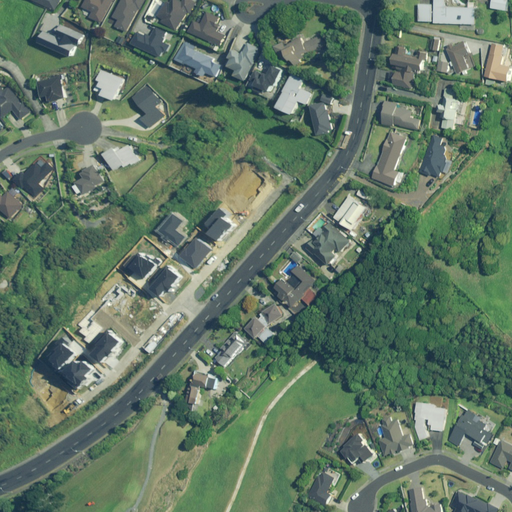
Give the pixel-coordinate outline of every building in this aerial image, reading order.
[(62,0),(34,0),(57,11),(62,0)] [(88,0),(85,7),(95,12),(92,18),(104,23),(114,0),(88,0)] [(123,0),(115,17),(121,20),(118,27),(130,32),(141,9),(142,10),(147,0),(123,0)] [(178,31),(189,12),(191,13),(198,2),(193,0),(185,0),(184,2),(180,0),(173,0),(173,2),(170,0),(161,16),(165,19),(163,22),(178,31)] [(436,0),(436,11),(434,11),(434,5),(421,4),(420,21),(434,22),(434,17),(436,17),(436,22),(476,24),(477,3),(470,3),(470,7),(447,7),(446,0),(436,0)] [(509,0),(493,0),(493,8),(508,10),(509,0)] [(228,35),(218,31),(221,25),(219,23),(222,18),(209,11),(203,23),(197,20),(191,32),(218,45),(216,49),(220,51),(222,47),(228,35)] [(41,32),(36,43),(68,57),(73,43),(78,45),(82,36),(59,25),(53,37),(41,32)] [(163,57),(166,51),(168,52),(172,45),(165,42),(169,33),(157,27),(153,36),(148,33),(147,35),(140,32),(134,43),(163,57)] [(294,42),(290,44),(290,45),(288,47),(286,41),(276,46),(279,54),(288,50),(289,51),(293,60),(294,59),(296,66),(304,62),(303,59),(306,58),(305,54),(326,44),(322,36),(306,43),(303,37),(294,41),(294,42)] [(433,50),(441,50),(442,37),(436,37),(436,39),(435,39),(435,40),(434,43),(434,46),(433,46),(433,50)] [(459,75),(464,73),(465,74),(467,73),(467,72),(472,69),(467,57),(473,55),(467,40),(455,45),(455,44),(449,46),(450,48),(448,49),(459,75)] [(205,77),(207,73),(216,77),(222,65),(212,61),(213,58),(195,50),(196,47),(186,42),(177,60),(185,63),(186,63),(199,69),(197,73),(205,77)] [(229,67),(237,71),(235,76),(246,81),(261,49),(248,43),(243,53),(234,49),(227,64),(230,65),(229,67)] [(496,86),(497,79),(511,81),(511,66),(504,64),(506,56),(504,56),(506,45),(494,43),(487,76),(488,77),(487,84),(496,86)] [(396,65),(400,65),(400,72),(397,71),(397,73),(391,72),(389,82),(396,83),(395,86),(415,88),(417,68),(426,70),(429,53),(420,51),(419,56),(407,54),(408,49),(407,48),(407,47),(401,46),(401,47),(399,47),(396,65)] [(450,62),(440,61),(439,71),(449,72),(450,74),(456,72),(454,69),(449,71),(450,62)] [(276,67),(272,75),(267,73),(266,75),(257,70),(253,77),(249,86),(256,89),(258,86),(265,89),(263,95),(272,100),(285,71),(276,67)] [(105,88),(102,95),(116,100),(124,78),(101,69),(97,79),(101,81),(99,86),(105,88)] [(66,97),(62,79),(66,78),(65,74),(39,81),(43,97),(49,95),(50,101),(66,97)] [(313,93),(301,88),(305,79),(293,74),(285,92),(286,93),(279,108),(294,115),(300,101),(307,105),(313,93)] [(130,97),(146,113),(140,119),(149,128),(162,116),(154,107),(160,101),(144,84),(130,97)] [(21,103),(8,87),(4,90),(1,86),(0,86),(0,114),(3,118),(12,110),(21,120),(30,113),(22,102),(21,103)] [(467,104),(460,103),(462,91),(447,89),(445,104),(441,104),(440,113),(444,113),(443,118),(445,118),(444,128),(457,129),(459,113),(464,114),(464,112),(466,113),(467,104)] [(322,95),(320,101),(330,105),(332,99),(322,95)] [(396,127),(396,124),(421,130),(424,120),(414,117),(415,114),(419,115),(421,108),(390,101),(388,101),(386,107),(388,108),(384,124),(396,127)] [(315,137),(327,135),(330,131),(324,104),(309,107),(315,137)] [(398,186),(399,181),(402,182),(405,173),(403,172),(403,171),(398,169),(410,138),(393,132),(381,166),(380,165),(375,178),(398,186)] [(447,146),(442,145),(445,138),(435,134),(421,171),(433,176),(434,174),(443,178),(445,172),(451,174),(454,166),(449,163),(447,146)] [(119,147),(117,148),(115,146),(104,152),(114,170),(124,165),(124,166),(131,163),(132,164),(138,160),(130,144),(120,150),(119,147)] [(37,162),(25,173),(23,171),(14,179),(22,188),(24,186),(34,196),(43,187),(39,183),(54,168),(47,162),(42,167),(37,162)] [(75,194),(83,193),(84,195),(97,188),(96,185),(104,180),(96,164),(86,170),(87,171),(83,173),(85,178),(77,182),(78,184),(73,186),(75,194)] [(12,175),(8,169),(4,172),(8,178),(12,175)] [(0,208),(11,218),(24,205),(10,191),(5,197),(0,191),(0,208)] [(371,208),(352,195),(337,217),(356,230),(371,208)] [(33,211),(29,207),(25,210),(30,215),(33,211)] [(225,214),(219,209),(205,224),(210,228),(207,233),(216,241),(229,225),(221,218),(225,214)] [(182,223),(173,215),(160,230),(178,245),(185,237),(176,230),(182,223)] [(331,222),(325,229),(326,231),(320,238),(318,237),(313,242),(325,253),(322,257),(331,264),(339,255),(336,252),(339,248),(343,251),(352,241),(331,222)] [(210,251),(195,238),(179,257),(194,269),(210,251)] [(136,254),(124,267),(132,274),(134,271),(143,279),(155,265),(149,260),(147,263),(136,254)] [(178,276),(164,265),(153,278),(156,281),(149,288),(159,297),(166,290),(168,291),(172,286),(170,285),(178,276)] [(290,283),(287,280),(286,280),(279,288),(284,292),(281,296),(293,306),(290,309),(300,318),(319,296),(311,289),(319,280),(301,265),(295,271),(307,281),(304,284),(296,277),(290,283)] [(285,313),(278,303),(264,311),(265,313),(263,315),(264,316),(262,319),(258,316),(247,328),(259,338),(260,337),(270,346),(296,320),(287,311),(285,313)] [(117,341),(104,330),(93,343),(95,346),(89,353),(99,362),(106,355),(107,356),(111,351),(110,350),(117,341)] [(234,358),(239,353),(240,354),(250,343),(238,332),(223,348),(225,350),(218,358),(227,366),(233,360),(234,361),(236,360),(234,358)] [(68,343),(60,337),(42,358),(57,371),(73,353),(65,346),(68,343)] [(73,361),(61,375),(77,388),(85,378),(83,377),(90,369),(81,361),(77,365),(73,361)] [(202,404),(205,386),(219,388),(221,378),(213,377),(214,375),(195,372),(190,402),(202,404)] [(430,425),(433,425),(432,429),(444,430),(446,408),(435,408),(435,404),(416,402),(415,412),(416,413),(415,420),(417,420),(416,428),(421,440),(429,436),(425,427),(426,419),(430,419),(430,425)] [(404,436),(397,418),(391,421),(389,417),(381,420),(382,424),(380,425),(385,437),(379,439),(385,455),(392,453),(393,455),(416,446),(411,434),(404,436)] [(354,463),(357,461),(357,462),(364,456),(369,462),(376,456),(364,441),(366,440),(360,433),(345,446),(346,447),(342,451),(349,458),(350,458),(354,463)] [(511,463),(510,468),(511,468),(511,444),(502,439),(491,462),(503,468),(508,460),(511,461),(511,463)] [(308,495),(327,506),(334,494),(329,492),(337,478),(324,471),(320,477),(318,476),(308,495)] [(435,507),(430,508),(429,499),(426,499),(424,487),(411,490),(414,504),(412,504),(413,511),(445,511),(444,504),(434,505),(435,507)] [(499,511),(501,509),(490,503),(490,504),(469,494),(469,495),(459,491),(452,505),(458,508),(455,511),(499,511)]
